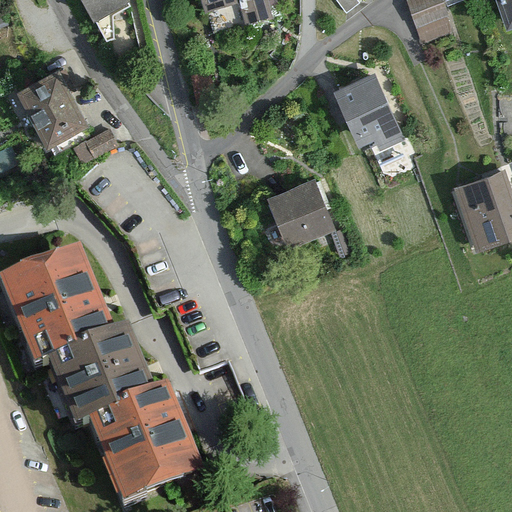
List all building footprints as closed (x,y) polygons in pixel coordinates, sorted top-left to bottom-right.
[(91,0),(101,17),(132,0),(91,0)] [(274,0),(208,0),(221,43),(281,25),(274,0)] [(447,0),(413,0),(422,25),(453,14),(447,0)] [(511,0),(503,0),(511,25),(511,0)] [(67,66),(25,88),(53,142),(95,121),(67,66)] [(380,72),(342,87),(364,141),(402,126),(380,72)] [(116,126),(91,140),(102,158),(126,145),(116,126)] [(511,181),(507,167),(460,183),(483,249),(511,239),(511,181)] [(322,175),(273,193),(292,246),(332,232),(341,256),(357,251),(348,225),(341,228),(322,175)] [(81,245),(0,276),(0,277),(34,365),(52,359),(77,424),(89,420),(121,503),(205,471),(170,380),(153,386),(128,321),(113,327),(81,245)]
